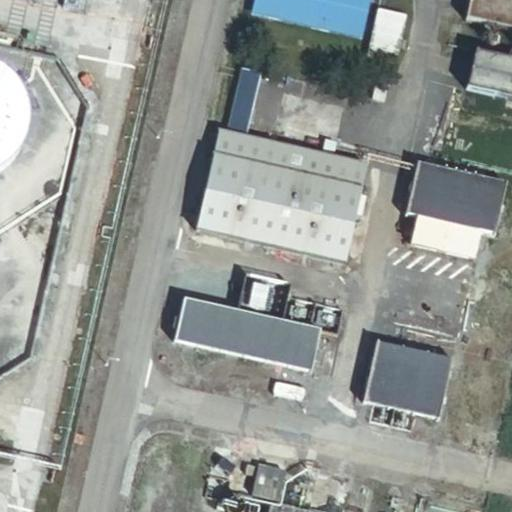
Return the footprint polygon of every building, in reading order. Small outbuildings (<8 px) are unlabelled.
[(368,0),(255,0),(253,12),(361,36),(368,0)] [(511,1),(507,0),(469,0),(465,25),(511,35),(511,1)] [(409,16),(379,9),(369,55),(398,62),(409,16)] [(511,65),(474,57),(466,93),(511,103),(511,65)] [(17,141),(19,133),(19,126),(19,118),(18,111),(15,104),(12,97),(8,90),(3,84),(0,80),(0,169),(3,167),(8,161),(12,155),(15,148),(17,141)] [(218,129),(195,229),(344,262),(366,163),(218,129)] [(507,188),(417,168),(405,221),(496,240),(507,188)] [(320,335),(183,305),(174,347),(311,377),(320,335)] [(452,365),(375,348),(362,409),(439,425),(452,365)] [(322,511),(279,502),(285,476),(257,470),(246,511),(322,511)]
